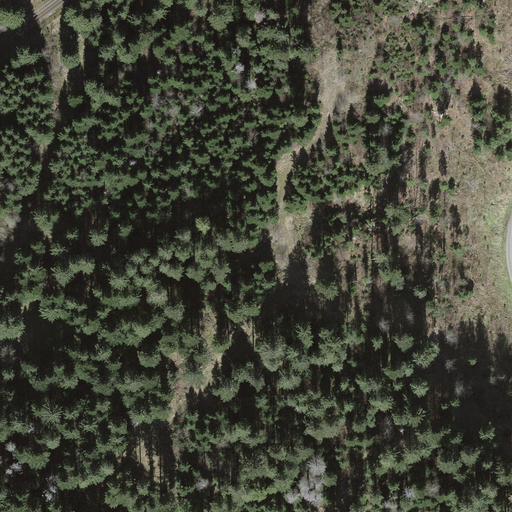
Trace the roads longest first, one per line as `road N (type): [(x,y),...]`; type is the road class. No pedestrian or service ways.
road 1 (track): [(70,511),(274,301)]
road 2 (track): [(31,0),(62,69),(61,140),(50,163)]
